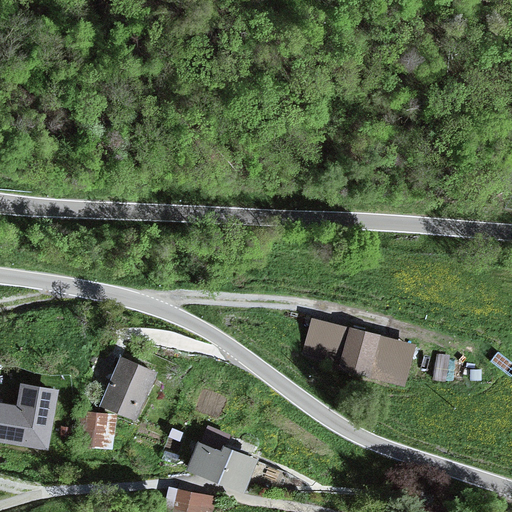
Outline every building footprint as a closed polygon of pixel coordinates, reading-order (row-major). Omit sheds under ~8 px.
[(415,348),(303,320),(293,360),(405,388),(415,348)] [(154,373),(120,359),(102,405),(136,419),(154,373)] [(0,405),(0,440),(46,448),(56,390),(22,385),(18,409),(0,405)] [(251,462),(185,442),(175,473),(242,494),(251,462)] [(166,511),(169,511),(212,511),(215,496),(168,490),(166,511)]
